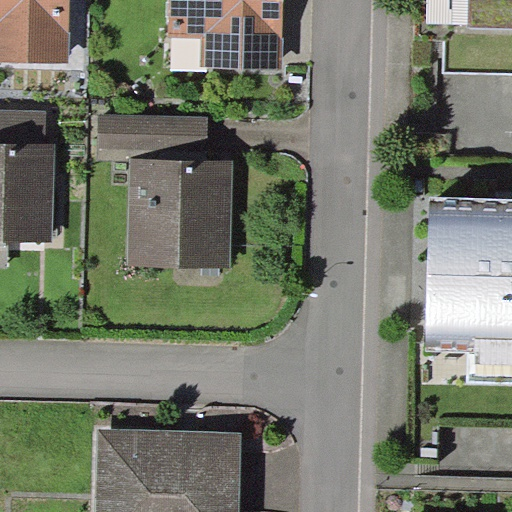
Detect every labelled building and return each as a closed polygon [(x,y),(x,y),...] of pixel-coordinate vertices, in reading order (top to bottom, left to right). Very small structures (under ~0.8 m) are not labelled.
[(0,0),(0,60),(68,63),(69,0),(0,0)] [(282,70),(283,0),(169,0),(169,37),(202,38),(201,68),(282,70)] [(511,0),(469,0),(469,26),(511,26),(511,0)] [(0,141),(46,143),(47,110),(0,108),(0,141)] [(129,158),(208,160),(208,116),(100,115),(99,158),(129,158)] [(53,241),(55,143),(46,143),(0,141),(0,239),(7,240),(53,241)] [(232,266),(234,161),(208,160),(129,158),(127,264),(232,266)] [(511,198),(430,197),(427,351),(467,352),(467,383),(511,383),(511,198)] [(95,511),(239,511),(241,431),(97,429),(95,511)]
